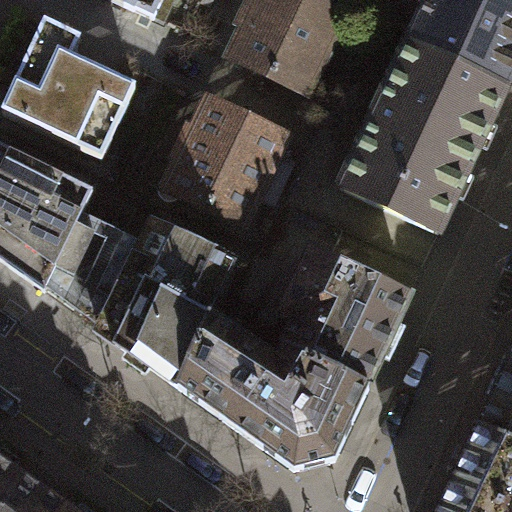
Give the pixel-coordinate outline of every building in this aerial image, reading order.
[(141,0),(103,0),(135,14),(141,0)] [(345,3),(337,0),(258,0),(231,59),(303,92),(345,3)] [(511,0),(431,0),(411,45),(507,89),(511,78),(511,0)] [(0,112),(103,161),(137,90),(68,58),(76,42),(41,26),(0,111),(0,112)] [(507,89),(411,45),(343,190),(440,234),(507,89)] [(283,137),(210,102),(168,191),(240,226),(283,137)] [(86,193),(0,154),(0,265),(37,293),(49,269),(65,279),(87,239),(69,230),(86,193)] [(204,317),(232,261),(146,222),(94,333),(171,386),(204,317)] [(280,344),(363,382),(402,298),(303,255),(274,317),(289,323),(280,344)] [(363,382),(280,344),(272,360),(204,317),(171,386),(288,469),(328,459),(363,382)] [(511,358),(482,430),(511,442),(511,358)] [(445,511),(511,511),(511,442),(482,430),(445,511)] [(0,511),(31,511),(43,495),(0,466),(0,511)] [(67,511),(43,495),(31,511),(67,511)]
